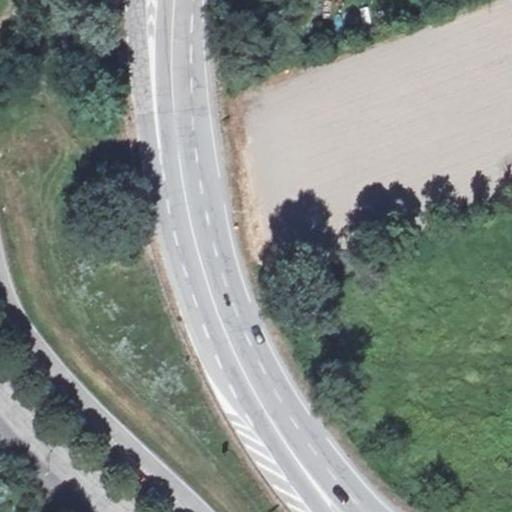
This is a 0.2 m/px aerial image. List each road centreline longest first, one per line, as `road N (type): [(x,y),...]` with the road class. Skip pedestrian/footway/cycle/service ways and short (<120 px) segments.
road 1 (primary): [(132,0),(139,100),(185,283),(213,347),(249,382)]
road 2 (primary): [(249,382),(214,304),(184,202),(172,85),(175,0)]
road 3 (tertiary): [(114,511),(0,395)]
road 4 (primary): [(335,511),(249,382)]
